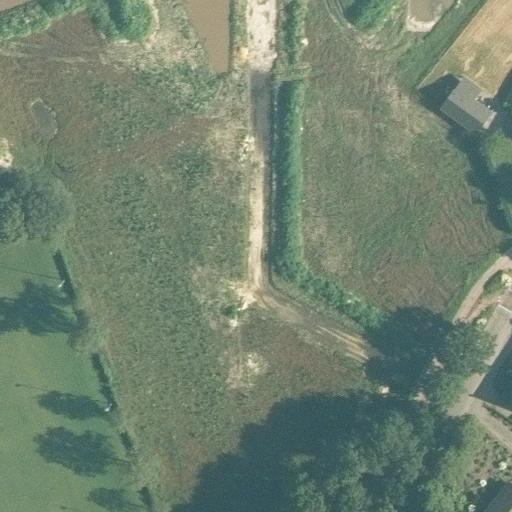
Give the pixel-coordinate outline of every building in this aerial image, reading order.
[(457,87),(441,108),(475,133),(491,112),(457,87)] [(511,89),(503,104),(511,109),(511,89)] [(290,216),(290,231),(293,231),(293,233),(339,234),(339,208),(347,208),(348,192),(308,191),(307,206),(293,205),(293,216),(290,216)] [(301,239),(300,254),(328,255),(328,240),(301,239)] [(340,258),(322,291),(344,303),(345,301),(361,272),(362,270),(340,258)] [(361,272),(345,301),(366,313),(382,283),(361,272)] [(382,283),(366,313),(387,324),(403,294),(382,283)] [(387,324),(386,326),(408,338),(426,304),(404,293),(403,294),(387,324)] [(511,381),(502,397),(511,403),(511,381)] [(486,511),(511,511),(511,486),(511,485),(497,503),(494,502),(486,511)]
